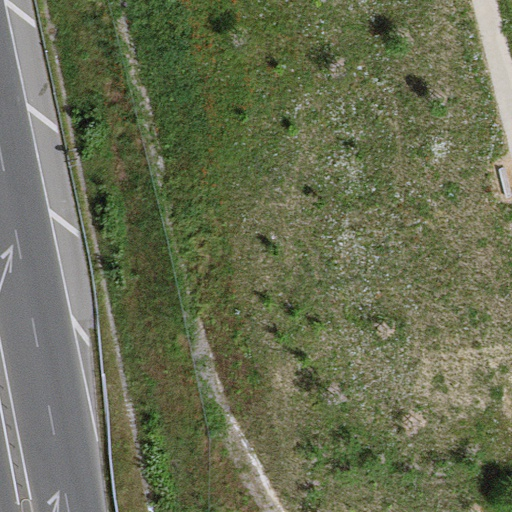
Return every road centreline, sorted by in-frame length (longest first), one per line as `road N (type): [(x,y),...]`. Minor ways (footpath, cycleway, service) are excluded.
road 1 (motorway): [(203,0),(351,511)]
road 2 (motorway): [(70,511),(0,121)]
